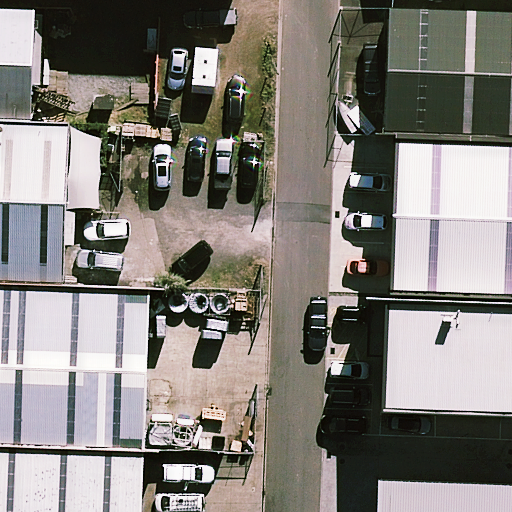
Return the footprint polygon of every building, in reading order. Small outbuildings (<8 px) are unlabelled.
[(32,0),(0,0),(0,108),(29,110),(32,0)] [(511,4),(390,0),(386,110),(511,114),(511,4)] [(29,110),(0,108),(0,263),(63,266),(67,111),(29,110)] [(137,511),(145,268),(63,266),(0,263),(0,511),(137,511)] [(443,288),(370,285),(368,364),(438,366),(439,340),(511,342),(511,290),(477,289),(478,271),(443,270),(443,288)] [(511,358),(474,357),(473,382),(511,384),(511,358)] [(443,388),(371,385),(370,416),(442,419),(443,388)]
